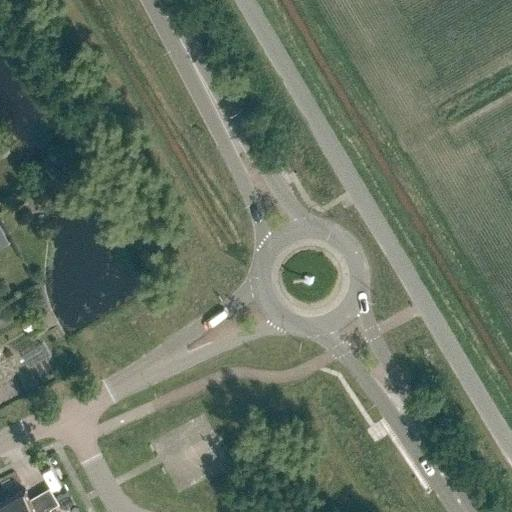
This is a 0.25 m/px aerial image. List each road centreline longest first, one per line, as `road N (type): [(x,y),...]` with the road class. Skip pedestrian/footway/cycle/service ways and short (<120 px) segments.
road 1 (unclassified): [(511,454),(241,0)]
road 2 (secondary): [(171,26),(177,54),(246,184),(267,260)]
road 3 (secondary): [(315,231),(171,26)]
road 4 (secondary): [(431,457),(374,335),(361,287)]
road 5 (secondary): [(325,328),(431,457)]
road 6 (residential): [(168,363),(290,324)]
road 7 (residential): [(263,284),(181,344),(168,363)]
road 8 (residential): [(58,418),(168,363)]
